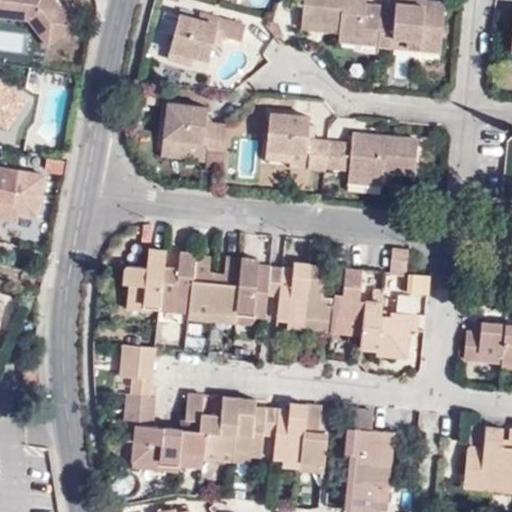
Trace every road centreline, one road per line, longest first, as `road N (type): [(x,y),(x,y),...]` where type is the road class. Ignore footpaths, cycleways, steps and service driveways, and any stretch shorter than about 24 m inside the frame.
road 1 (residential): [(453,241),(83,194)]
road 2 (tertiary): [(84,511),(66,331),(83,194)]
road 3 (residential): [(437,397),(180,371)]
road 4 (tertiary): [(83,194),(124,0)]
road 5 (residential): [(302,67),(351,101),(468,113)]
road 6 (residential): [(437,397),(453,241)]
road 7 (residential): [(453,241),(468,113)]
